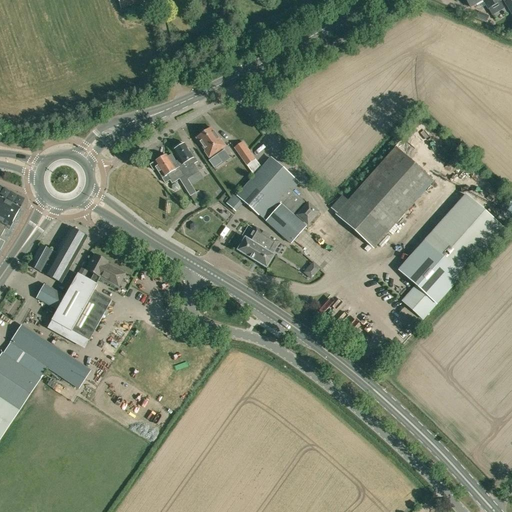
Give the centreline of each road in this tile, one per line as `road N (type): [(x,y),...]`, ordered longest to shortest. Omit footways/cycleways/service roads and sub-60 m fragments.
road 1 (unclassified): [(461,511),(326,383),(264,342),(196,322),(188,298),(203,270)]
road 2 (primary): [(492,510),(374,390),(293,324),(203,270)]
road 3 (secondary): [(151,116),(367,0)]
